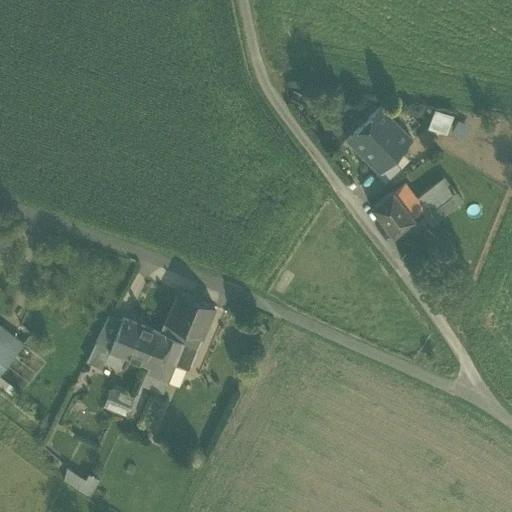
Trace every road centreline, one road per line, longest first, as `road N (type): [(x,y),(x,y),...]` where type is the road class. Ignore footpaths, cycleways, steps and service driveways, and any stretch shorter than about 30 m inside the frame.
road 1 (unclassified): [(0,200),(477,393)]
road 2 (unclassified): [(477,393),(444,323),(273,101),(261,79),(248,0)]
